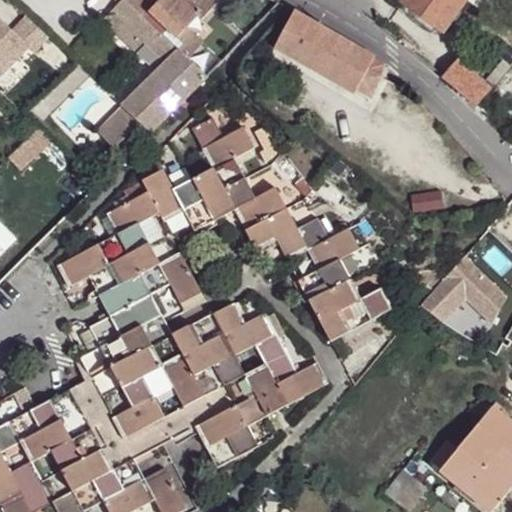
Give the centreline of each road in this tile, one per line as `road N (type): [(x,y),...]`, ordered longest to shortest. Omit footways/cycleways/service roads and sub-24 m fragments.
road 1 (residential): [(209,511),(341,383),(325,348),(261,287)]
road 2 (residential): [(511,172),(383,44),(303,0)]
road 3 (unknown): [(0,365),(30,369),(50,383),(113,453)]
